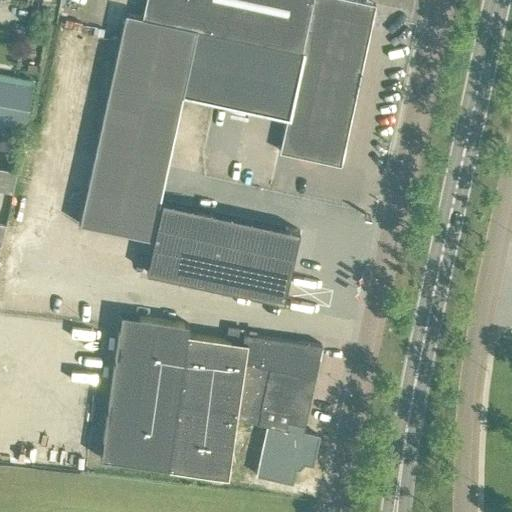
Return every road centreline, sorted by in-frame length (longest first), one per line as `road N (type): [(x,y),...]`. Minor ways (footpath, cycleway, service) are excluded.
road 1 (residential): [(336,511),(442,0)]
road 2 (primary): [(496,0),(412,394)]
road 3 (residential): [(468,511),(470,385),(511,172)]
road 4 (primary): [(412,394),(388,511)]
